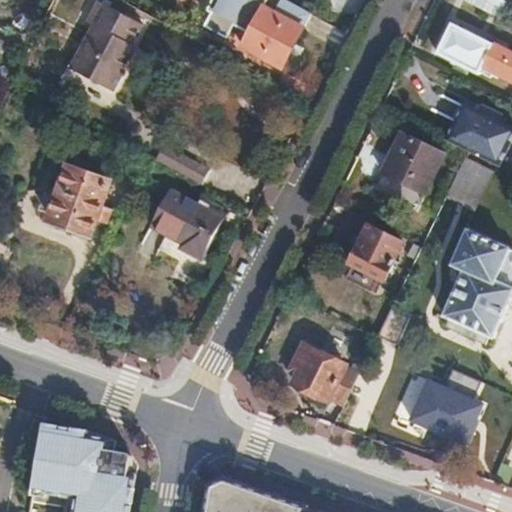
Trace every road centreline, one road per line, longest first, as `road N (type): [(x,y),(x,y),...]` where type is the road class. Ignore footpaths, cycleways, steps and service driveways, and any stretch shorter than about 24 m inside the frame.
road 1 (residential): [(404,0),(185,422)]
road 2 (tertiary): [(440,511),(185,422)]
road 3 (tertiary): [(185,422),(0,355)]
